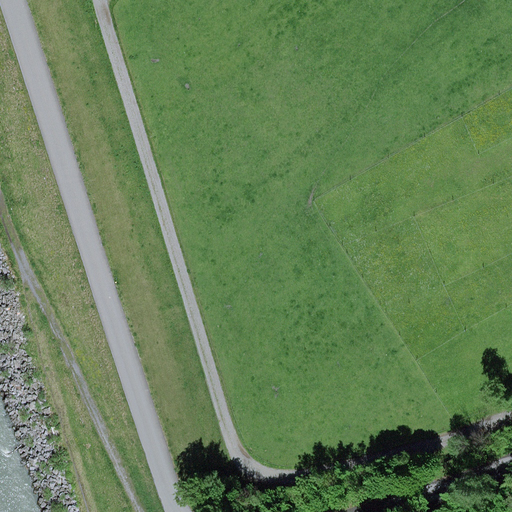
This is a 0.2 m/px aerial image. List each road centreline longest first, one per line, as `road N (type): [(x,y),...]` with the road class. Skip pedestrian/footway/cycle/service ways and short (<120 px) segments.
road 1 (track): [(99,0),(241,460),(278,475),(314,473),(428,446),(511,415)]
road 2 (unclassified): [(13,0),(175,511)]
road 3 (track): [(92,511),(0,195)]
road 4 (track): [(139,511),(23,267)]
